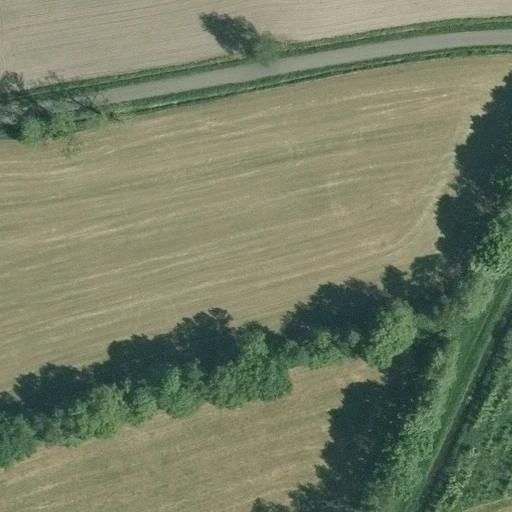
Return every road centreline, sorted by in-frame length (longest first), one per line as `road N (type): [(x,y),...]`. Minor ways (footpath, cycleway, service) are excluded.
road 1 (unclassified): [(0,115),(511,36)]
road 2 (track): [(511,262),(393,511)]
